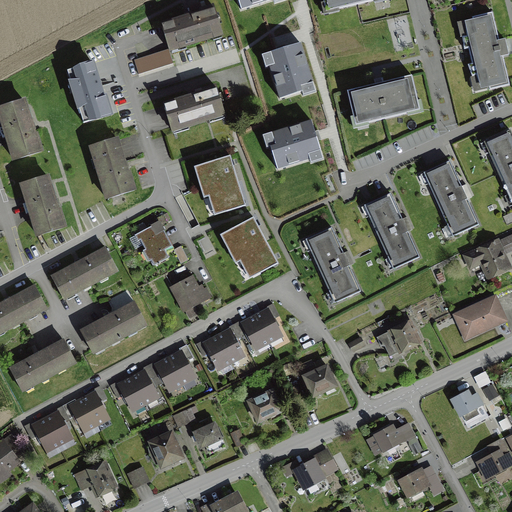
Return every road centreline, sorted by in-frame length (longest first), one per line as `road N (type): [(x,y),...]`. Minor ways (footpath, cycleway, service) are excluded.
road 1 (residential): [(369,411),(319,325),(276,283),(19,422)]
road 2 (residential): [(0,282),(165,199)]
road 3 (residential): [(511,114),(348,191)]
road 4 (residential): [(468,511),(407,394)]
road 5 (residential): [(252,462),(369,411)]
